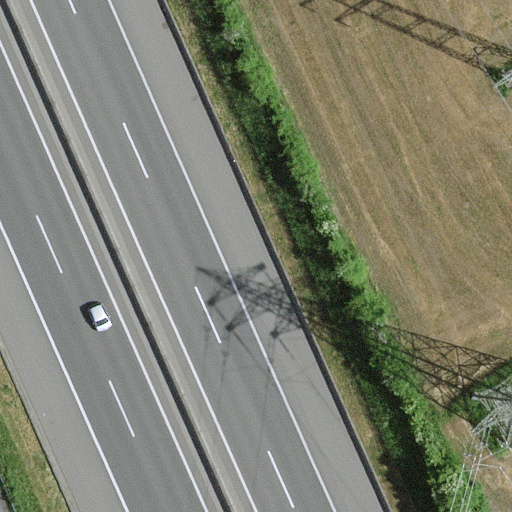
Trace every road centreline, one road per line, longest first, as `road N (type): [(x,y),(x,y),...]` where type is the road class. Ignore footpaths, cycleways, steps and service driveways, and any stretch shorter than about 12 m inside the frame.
road 1 (motorway): [(297,511),(71,0)]
road 2 (motorway): [(0,130),(169,511)]
